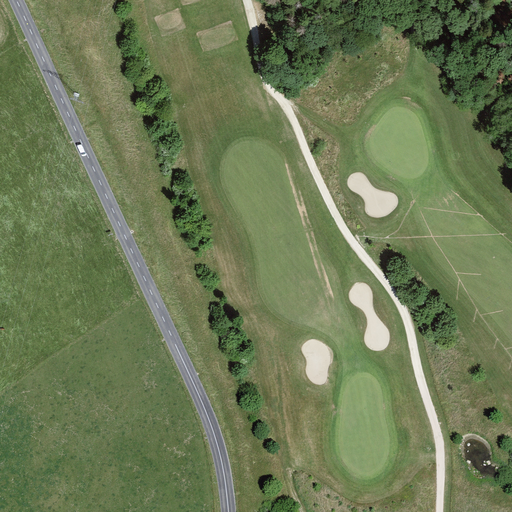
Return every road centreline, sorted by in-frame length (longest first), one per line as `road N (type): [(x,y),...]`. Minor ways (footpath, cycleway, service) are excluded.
road 1 (tertiary): [(16,0),(208,418),(228,511)]
road 2 (track): [(439,511),(429,405),(396,300),(268,83),(244,0)]
